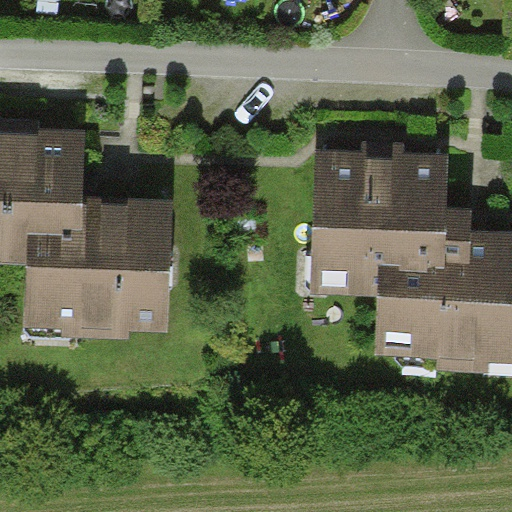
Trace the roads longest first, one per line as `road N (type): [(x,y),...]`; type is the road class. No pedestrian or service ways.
road 1 (residential): [(387,68),(0,52)]
road 2 (residential): [(511,74),(387,68)]
